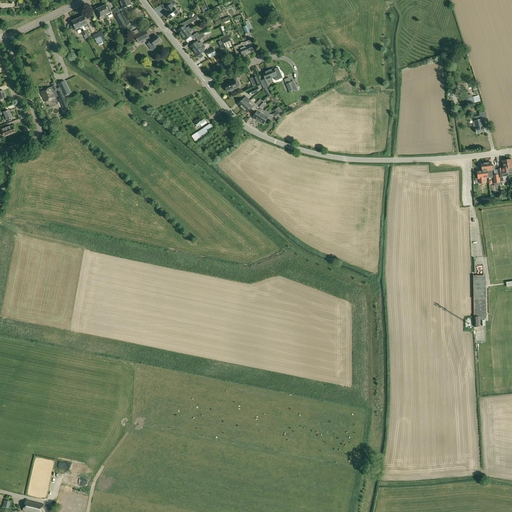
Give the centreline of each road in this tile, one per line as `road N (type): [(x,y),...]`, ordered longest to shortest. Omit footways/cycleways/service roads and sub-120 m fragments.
road 1 (residential): [(511,151),(332,158),(255,133),(205,82)]
road 2 (tertiary): [(1,155),(30,144),(39,131),(8,40)]
